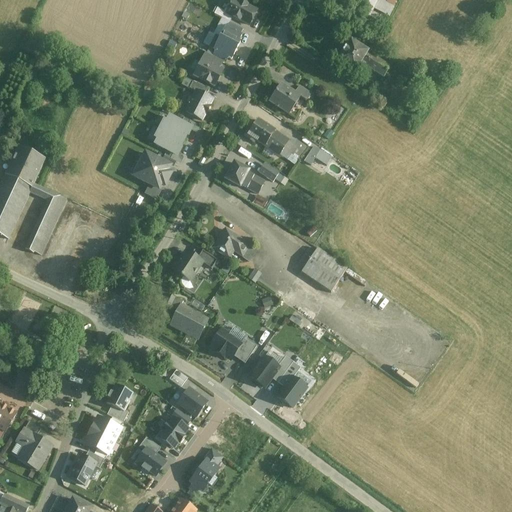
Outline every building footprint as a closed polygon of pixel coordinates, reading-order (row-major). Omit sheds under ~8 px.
[(240,3),(233,0),(231,0),(225,13),(224,13),(232,17),(232,18),(239,21),(249,26),(257,12),(247,7),(247,6),(240,2),(240,3)] [(394,7),(381,0),(376,0),(372,9),(389,17),(394,7)] [(232,17),(224,13),(225,13),(217,9),(214,15),(230,23),(232,18),(232,17)] [(243,30),(230,23),(227,29),(240,36),(243,30)] [(240,36),(227,29),(225,28),(220,39),(215,37),(209,49),(215,52),(215,51),(228,58),(228,59),(231,60),(240,44),(238,43),(241,36),(240,36)] [(350,41),(336,62),(354,74),(359,66),(368,53),(350,41)] [(228,58),(215,51),(215,52),(212,57),(222,62),(225,64),(228,59),(228,58)] [(390,68),(368,53),(359,66),(363,68),(364,66),(383,78),(390,68)] [(212,57),(206,54),(202,61),(218,69),(222,62),(212,57)] [(218,69),(202,61),(196,73),(199,75),(197,79),(214,87),(222,71),(218,69)] [(208,91),(192,83),(189,89),(196,93),(196,92),(205,97),(208,91)] [(295,95),(280,86),(270,103),(289,115),(300,99),(300,98),(295,95)] [(310,95),(299,88),(295,95),(300,98),(300,99),(305,102),(310,95)] [(196,93),(185,113),(202,122),(205,115),(206,116),(210,108),(209,107),(212,101),(205,97),(196,92),(196,93)] [(160,131),(182,142),(186,135),(187,136),(190,131),(191,129),(181,124),(170,119),(167,124),(164,123),(160,131)] [(184,119),(181,124),(191,129),(190,131),(196,134),(200,127),(184,119)] [(275,133),(258,122),(251,133),(257,137),(255,141),(266,147),(271,140),(270,139),(275,133)] [(182,142),(160,131),(156,139),(158,140),(156,146),(167,151),(167,152),(176,157),(177,155),(180,150),(178,150),(182,142)] [(257,137),(251,133),(251,132),(250,131),(246,137),(255,142),(256,141),(255,141),(257,137)] [(294,146),(285,141),(279,150),(288,156),(288,155),(294,146)] [(294,146),(288,155),(292,158),(288,163),(297,168),(309,149),(298,141),(294,146)] [(314,147),(304,163),(310,166),(314,159),(320,151),(314,147)] [(30,153),(18,148),(13,159),(10,158),(8,162),(11,163),(5,176),(32,189),(33,186),(45,161),(34,156),(35,153),(31,151),(30,153)] [(331,159),(320,151),(314,159),(326,167),(331,159)] [(184,158),(177,155),(176,157),(167,152),(164,157),(180,165),(184,158)] [(145,154),(133,177),(158,190),(161,185),(164,187),(171,174),(167,172),(170,167),(145,154)] [(234,164),(225,181),(240,189),(241,186),(247,174),(249,172),(234,164)] [(258,173),(266,179),(272,170),(264,165),(258,173)] [(279,175),(272,170),(266,179),(273,183),(279,175)] [(247,174),(241,186),(257,195),(264,183),(247,174)] [(5,176),(0,186),(0,236),(8,240),(30,194),(32,189),(5,176)] [(213,182),(209,191),(226,198),(230,189),(213,182)] [(50,193),(33,186),(32,189),(30,194),(47,201),(50,193)] [(47,201),(24,250),(33,254),(33,253),(59,197),(50,193),(47,201)] [(258,195),(253,203),(264,209),(269,201),(258,195)] [(59,197),(33,253),(41,256),(66,201),(59,197)] [(249,247),(225,231),(213,249),(228,260),(233,253),(241,258),(249,247)] [(249,247),(241,258),(249,263),(256,251),(249,247)] [(347,270),(317,250),(301,274),(331,294),(347,270)] [(217,262),(202,252),(196,260),(201,263),(201,264),(211,271),(217,262)] [(196,260),(186,253),(178,266),(175,267),(175,270),(174,272),(181,277),(182,278),(189,282),(201,264),(201,263),(196,260)] [(254,270),(248,279),(255,284),(261,275),(254,270)] [(175,299),(162,292),(156,303),(170,310),(175,299)] [(207,321),(181,307),(183,303),(175,299),(170,310),(175,317),(170,327),(197,341),(207,321)] [(269,299),(262,301),(265,309),(272,306),(269,299)] [(19,333),(14,330),(10,332),(10,337),(14,340),(19,337),(19,333)] [(244,339),(245,340),(246,338),(233,330),(229,336),(241,344),(244,339)] [(229,336),(221,331),(210,347),(217,352),(216,353),(223,358),(224,357),(230,361),(233,357),(241,345),(241,344),(229,336)] [(244,339),(241,344),(241,345),(233,357),(245,365),(256,347),(245,340),(244,339)] [(278,368),(264,358),(250,377),(265,388),(271,379),(279,369),(278,368)] [(279,369),(271,379),(277,384),(293,363),(285,358),(278,368),(279,369)] [(277,384),(283,388),(291,378),(292,379),(300,369),(293,363),(277,384)] [(187,379),(176,371),(173,376),(184,384),(187,379)] [(180,389),(184,384),(173,376),(169,381),(180,389)] [(292,409),(306,389),(292,379),(291,378),(283,388),(276,397),(292,409)] [(124,413),(133,395),(115,386),(112,393),(110,393),(107,399),(109,399),(106,405),(111,407),(124,413)] [(207,404),(188,391),(178,404),(197,418),(207,404)] [(0,441),(5,434),(16,415),(0,405),(0,441)] [(107,416),(112,419),(123,424),(128,415),(124,413),(111,407),(107,416)] [(173,419),(186,428),(191,421),(176,411),(171,419),(173,420),(173,419)] [(91,431),(114,443),(121,430),(120,430),(109,424),(98,418),(91,431)] [(112,419),(109,424),(120,430),(123,424),(112,419)] [(159,439),(173,449),(178,443),(180,444),(185,437),(183,436),(187,430),(186,428),(173,419),(173,420),(159,439)] [(41,430),(29,423),(24,430),(36,437),(41,430)] [(36,437),(24,430),(17,443),(25,448),(17,459),(37,471),(52,447),(36,437)] [(97,450),(107,455),(108,456),(114,443),(91,431),(85,444),(97,450)] [(146,450),(155,456),(160,449),(146,439),(139,448),(145,452),(146,450)] [(94,456),(104,461),(107,455),(97,450),(94,456)] [(145,452),(136,463),(142,467),(141,469),(148,475),(150,473),(156,477),(166,464),(155,456),(146,450),(145,452)] [(206,462),(215,468),(222,459),(211,450),(203,461),(206,463),(206,462)] [(88,453),(84,459),(96,465),(94,468),(99,470),(104,461),(94,456),(88,453)] [(94,468),(96,465),(84,459),(80,457),(73,470),(72,469),(67,478),(85,487),(94,468)] [(199,490),(203,492),(208,485),(211,487),(217,479),(214,476),(218,471),(215,468),(206,462),(206,463),(201,469),(197,466),(190,476),(194,479),(190,483),(192,485),(188,490),(195,496),(199,490)] [(26,511),(28,508),(4,497),(0,505),(0,506),(1,507),(0,507),(0,511),(26,511)] [(89,511),(92,509),(73,499),(66,511),(89,511)] [(195,511),(181,501),(172,511),(195,511)]
